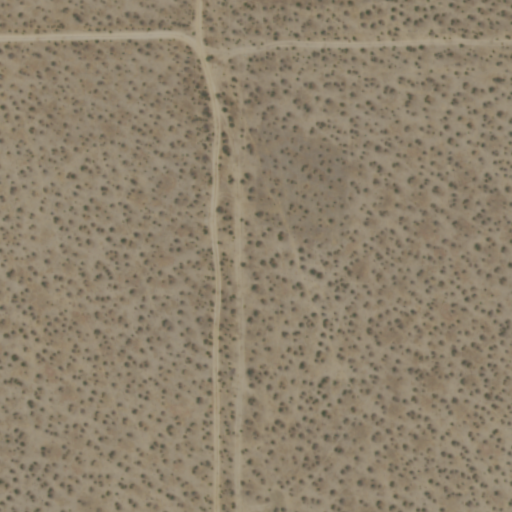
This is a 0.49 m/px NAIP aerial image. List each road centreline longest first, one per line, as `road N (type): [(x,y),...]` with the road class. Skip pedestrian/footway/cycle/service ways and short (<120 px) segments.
road 1 (track): [(200,0),(201,46),(234,150),(237,511)]
road 2 (track): [(0,38),(159,35),(216,52),(511,42)]
road 3 (track): [(214,99),(216,511)]
